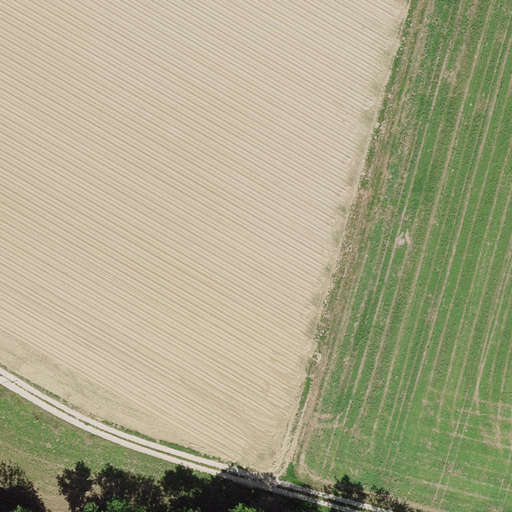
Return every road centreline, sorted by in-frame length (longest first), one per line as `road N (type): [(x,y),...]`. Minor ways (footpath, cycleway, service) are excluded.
road 1 (track): [(274,482),(411,0)]
road 2 (track): [(387,511),(156,445),(77,415),(0,372)]
